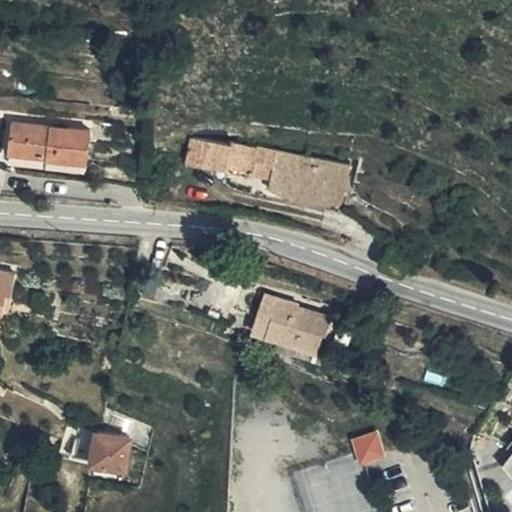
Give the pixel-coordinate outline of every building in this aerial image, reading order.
[(48,155),(87,159),(91,129),(7,120),(4,140),(10,142),(11,148),(48,153),(48,155)] [(255,156),(252,172),(252,174),(271,177),(270,187),(284,189),(284,193),(326,202),(326,198),(343,202),(350,163),(257,144),(256,146),(232,141),(231,144),(190,136),(186,164),(227,172),(228,166),(232,151),(255,156)] [(86,166),(87,159),(48,155),(48,153),(11,148),(10,142),(4,140),(3,149),(5,153),(12,156),(44,158),(48,163),(86,166)] [(228,166),(252,172),(255,156),(232,151),(228,166)] [(398,244),(386,263),(405,272),(415,256),(398,244)] [(9,311),(16,272),(0,268),(0,326),(1,326),(3,310),(9,311)] [(330,332),(336,315),(300,304),(299,302),(267,292),(255,330),(302,344),(301,347),(319,352),(326,332),(330,332)] [(93,457),(125,462),(129,434),(100,430),(82,421),(72,453),(93,457)] [(453,450),(465,433),(453,425),(441,441),(453,450)] [(364,459),(385,453),(379,433),(358,439),(364,459)]
